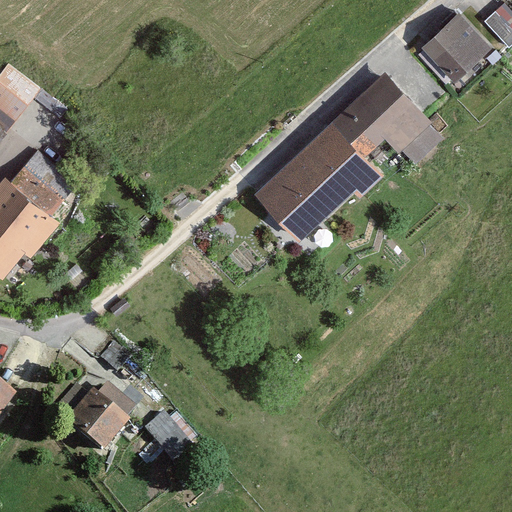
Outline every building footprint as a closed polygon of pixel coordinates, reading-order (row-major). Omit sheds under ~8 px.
[(511,1),(511,0),(508,0),(491,16),(511,37),(511,1)] [(467,8),(422,48),(456,86),(500,47),(467,8)] [(0,94),(25,114),(50,83),(16,56),(0,75),(0,94)] [(389,67),(262,190),(312,241),(439,118),(389,67)] [(7,166),(0,175),(0,260),(14,271),(84,180),(37,145),(16,173),(7,166)] [(0,424),(22,392),(0,376),(0,424)] [(71,410),(90,388),(79,378),(59,400),(71,410)] [(138,416),(99,386),(74,419),(112,449),(138,416)] [(181,465),(206,445),(172,403),(147,424),(181,465)]
